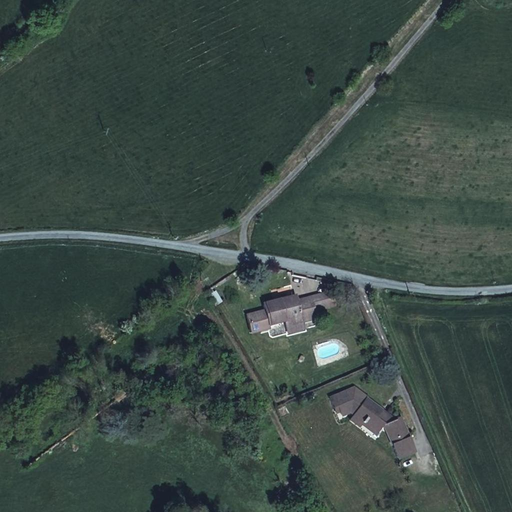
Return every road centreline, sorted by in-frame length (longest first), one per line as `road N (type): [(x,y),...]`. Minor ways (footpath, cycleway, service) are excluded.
road 1 (unclassified): [(0,238),(122,236),(223,246),(425,290),(511,289)]
road 2 (track): [(223,246),(435,0)]
